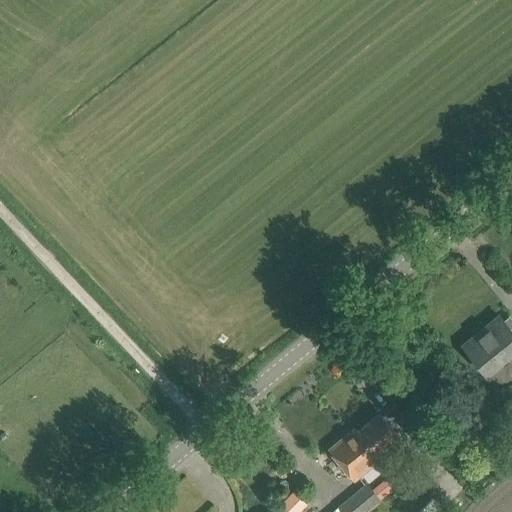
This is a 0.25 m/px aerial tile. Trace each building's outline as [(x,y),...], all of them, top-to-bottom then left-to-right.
[(511,329),(500,315),(463,344),(489,376),(493,372),(490,369),(511,350),(511,329)] [(377,463),(388,476),(396,486),(397,485),(391,477),(400,470),(387,455),(386,456),(384,453),(401,439),(380,413),(358,430),(382,459),(377,463)] [(356,481),(377,463),(382,459),(358,430),(356,427),(329,449),(356,481)] [(388,476),(372,489),(368,483),(340,506),(344,511),(367,511),(382,500),(380,498),(396,486),(388,476)] [(290,489),(278,505),(286,511),(296,511),(305,502),(290,489)]
